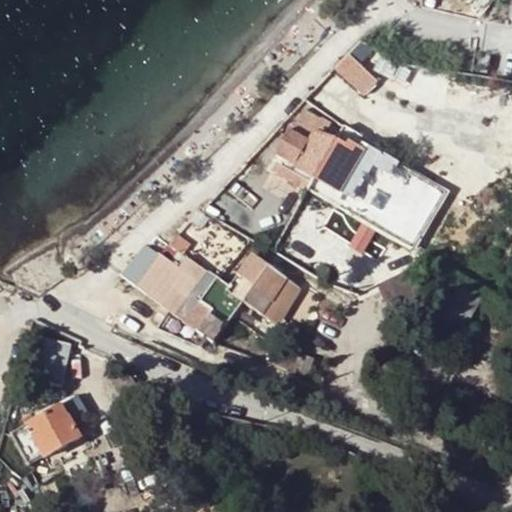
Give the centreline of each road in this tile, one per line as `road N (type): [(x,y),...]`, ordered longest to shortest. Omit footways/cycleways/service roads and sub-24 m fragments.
road 1 (residential): [(64,314),(169,376),(288,429),(415,469),(510,511)]
road 2 (unclassified): [(361,384),(366,405),(511,485)]
road 3 (unclassified): [(372,2),(412,21),(511,42)]
